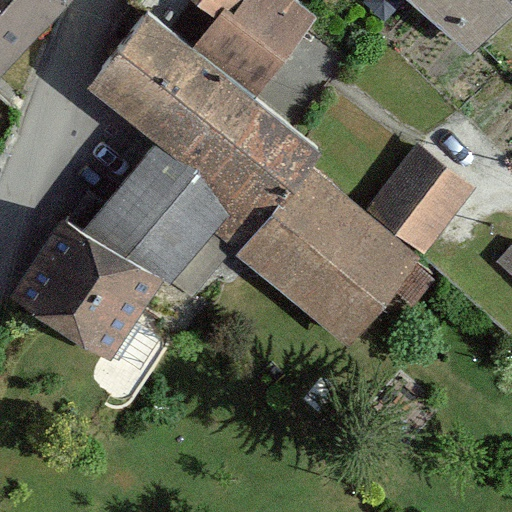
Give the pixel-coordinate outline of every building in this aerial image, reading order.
[(0,0),(0,86),(83,0),(0,0)] [(203,47),(266,98),(330,17),(310,0),(203,0),(226,18),(203,47)] [(511,0),(423,0),(479,51),(511,19),(511,0)] [(166,140),(99,223),(174,283),(181,289),(222,237),(246,256),(319,165),(331,150),(266,98),(203,47),(155,9),(95,84),(166,140)] [(422,140),(369,207),(319,165),(246,256),(358,350),(433,260),(424,252),(477,184),(422,140)] [(115,363),(174,283),(99,223),(82,213),(22,294),(115,363)]
